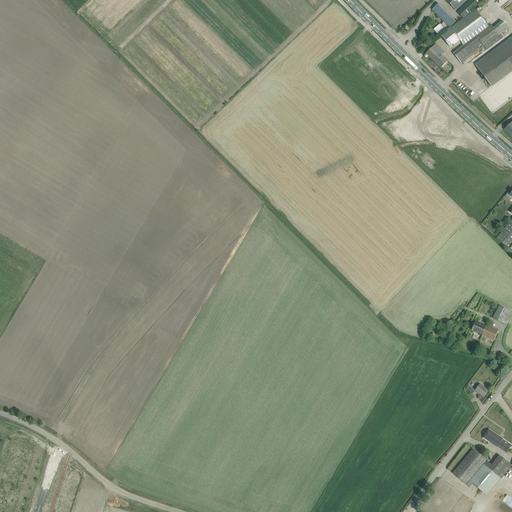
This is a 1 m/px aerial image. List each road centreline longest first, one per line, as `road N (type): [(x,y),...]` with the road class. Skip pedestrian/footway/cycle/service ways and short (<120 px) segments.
road 1 (tertiary): [(75,407),(109,355),(213,243),(341,159)]
road 2 (unclassified): [(408,509),(511,372)]
road 3 (unclassified): [(176,511),(109,486),(64,446)]
